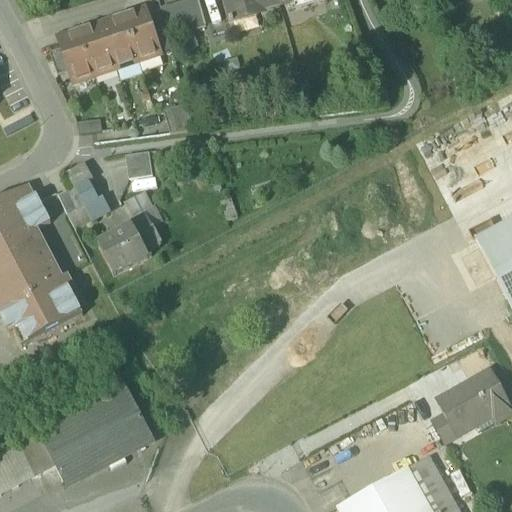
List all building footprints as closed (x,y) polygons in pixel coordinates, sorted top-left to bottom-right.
[(254,16),(280,9),(277,0),(221,0),(226,14),(232,12),(235,25),(255,19),(254,16)] [(277,0),(280,9),(284,8),(286,13),(329,1),(328,0),(277,0)] [(161,15),(162,19),(168,42),(213,30),(205,3),(161,15)] [(229,26),(235,25),(232,12),(226,14),(229,26)] [(134,16),(123,19),(139,67),(150,63),(149,61),(160,58),(156,46),(149,23),(146,16),(135,19),(134,16)] [(113,27),(103,30),(116,72),(128,69),(128,70),(139,67),(123,19),(112,23),(113,27)] [(156,46),(168,42),(162,19),(149,23),(156,46)] [(90,30),(79,34),(95,81),(106,78),(105,76),(116,72),(103,30),(92,34),(90,30)] [(85,85),(95,81),(79,34),(69,37),(70,41),(59,45),(61,53),(69,75),(73,87),(84,83),(85,85)] [(50,57),(57,79),(69,75),(61,53),(50,57)] [(237,62),(222,66),(225,77),(240,73),(237,62)] [(164,115),(167,127),(190,120),(187,109),(164,115)] [(194,135),(190,120),(167,127),(170,138),(194,135)] [(101,124),(82,126),(88,137),(103,135),(101,124)] [(125,160),(129,184),(152,180),(149,157),(125,160)] [(202,167),(182,172),(186,187),(206,183),(202,167)] [(74,192),(91,225),(110,215),(103,202),(99,204),(89,186),(93,184),(85,169),(66,179),(74,192)] [(272,183),(250,190),(253,202),(276,195),(272,183)] [(14,337),(22,351),(83,319),(75,304),(74,302),(70,305),(65,296),(75,291),(68,279),(63,282),(38,234),(49,228),(29,190),(0,205),(0,320),(10,339),(14,337)] [(74,192),(68,194),(78,214),(68,219),(76,233),(91,225),(74,192)] [(58,199),(68,219),(78,214),(68,194),(58,199)] [(123,207),(133,226),(146,219),(155,215),(145,196),(123,207)] [(238,222),(230,201),(219,206),(226,226),(238,222)] [(155,215),(146,219),(152,231),(163,226),(157,214),(155,215)] [(128,228),(132,235),(146,227),(149,233),(152,232),(152,231),(146,219),(133,226),(128,228)] [(511,224),(475,244),(511,313),(511,224)] [(161,247),(152,232),(149,233),(146,227),(132,235),(99,252),(114,280),(152,260),(149,254),(161,247)] [(74,302),(75,304),(80,301),(75,291),(65,296),(70,305),(74,302)] [(445,420),(454,437),(489,417),(492,422),(496,429),(511,420),(511,413),(491,376),(437,406),(445,420)] [(42,442),(127,397),(121,386),(36,431),(39,437),(42,442)] [(56,469),(64,484),(149,439),(127,397),(42,442),(56,469)] [(454,437),(457,442),(492,422),(489,417),(454,437)] [(432,428),(444,450),(457,442),(454,437),(445,420),(432,428)] [(18,449),(35,480),(56,469),(42,442),(39,437),(18,449)] [(149,439),(64,484),(69,495),(154,449),(149,439)] [(0,458),(0,498),(35,480),(18,449),(0,458)] [(457,511),(429,462),(408,473),(429,511),(457,511)] [(338,511),(429,511),(408,473),(338,511)]
